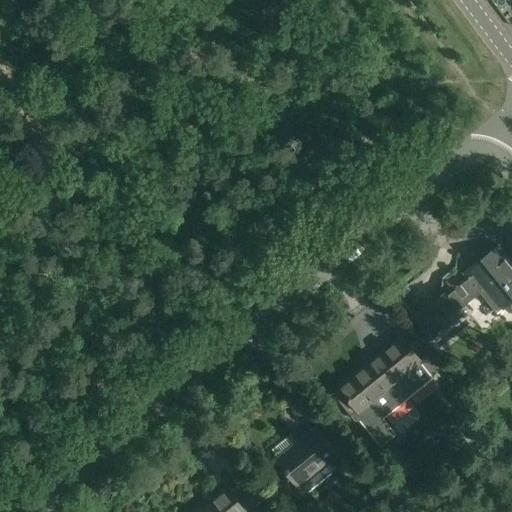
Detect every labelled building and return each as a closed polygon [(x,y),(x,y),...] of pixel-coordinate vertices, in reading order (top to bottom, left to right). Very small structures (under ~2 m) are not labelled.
[(511,263),(498,246),(464,274),(469,280),(460,286),(456,286),(455,290),(447,297),(445,294),(415,318),(431,339),(461,315),(458,311),(480,293),(496,314),(511,300),(511,263)] [(340,391),(334,397),(353,420),(359,420),(369,432),(433,379),(400,338),(338,388),(340,391)] [(487,384),(489,387),(511,368),(511,349),(511,348),(479,374),(483,379),(479,382),(483,387),(487,384)] [(278,460),(305,494),(355,453),(330,423),(321,431),(318,427),(278,460)] [(491,436),(486,431),(477,439),(482,444),(491,436)] [(400,473),(409,484),(426,470),(417,459),(400,473)] [(262,511),(238,483),(228,491),(225,487),(194,511),(262,511)]
